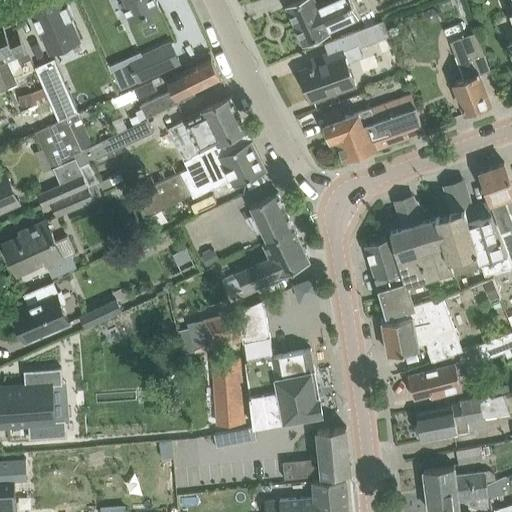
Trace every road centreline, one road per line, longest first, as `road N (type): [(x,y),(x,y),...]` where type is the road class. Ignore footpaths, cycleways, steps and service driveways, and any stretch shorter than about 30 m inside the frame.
road 1 (tertiary): [(373,511),(337,245),(341,204)]
road 2 (tertiary): [(341,204),(289,156),(214,0)]
road 3 (tertiary): [(341,204),(360,185),(511,130)]
